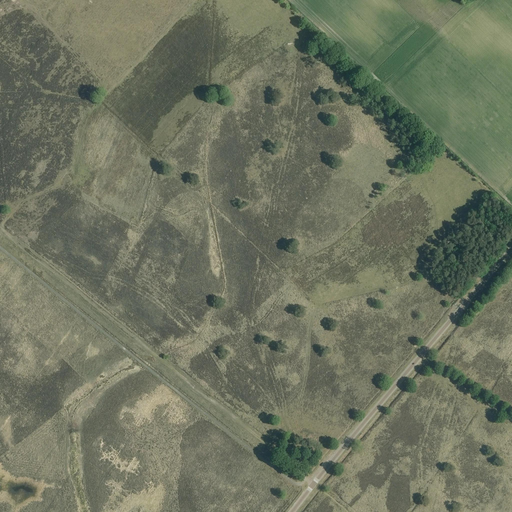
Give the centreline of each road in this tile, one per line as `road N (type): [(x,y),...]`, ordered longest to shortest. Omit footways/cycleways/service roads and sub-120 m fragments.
road 1 (track): [(316,480),(0,227)]
road 2 (tertiary): [(291,511),(511,246)]
